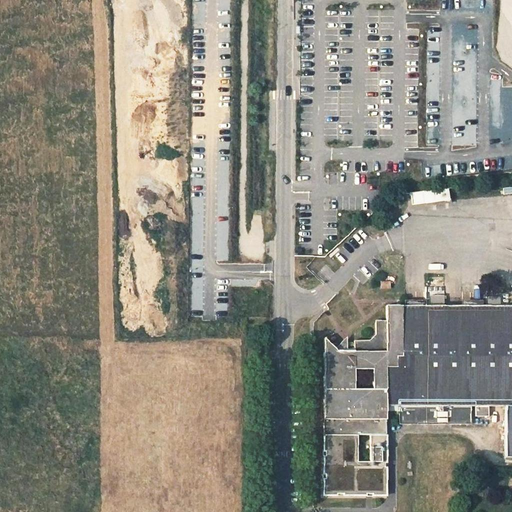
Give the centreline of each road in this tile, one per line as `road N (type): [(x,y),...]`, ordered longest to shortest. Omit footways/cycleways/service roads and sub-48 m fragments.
road 1 (unknown): [(363,161),(396,162),(403,152),(403,7),(365,4)]
road 2 (unknown): [(326,160),(325,7),(365,4)]
road 3 (unknown): [(365,4),(363,161)]
